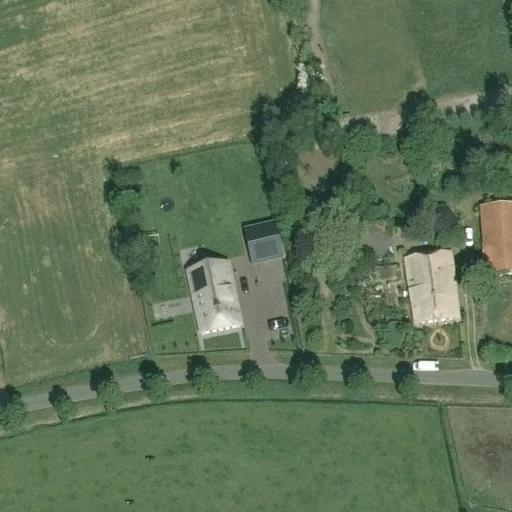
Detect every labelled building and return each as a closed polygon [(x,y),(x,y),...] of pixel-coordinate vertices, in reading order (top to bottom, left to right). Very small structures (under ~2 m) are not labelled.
[(348,124),(331,129),(339,152),(356,146),(348,124)] [(511,205),(481,208),(486,277),(511,275),(511,205)] [(282,257),(276,225),(244,232),(251,263),(282,257)] [(394,261),(388,225),(346,230),(351,267),(394,261)] [(414,326),(457,320),(449,254),(404,260),(414,326)] [(202,343),(240,334),(227,271),(188,279),(202,343)] [(376,273),(375,285),(396,286),(396,274),(376,273)]
